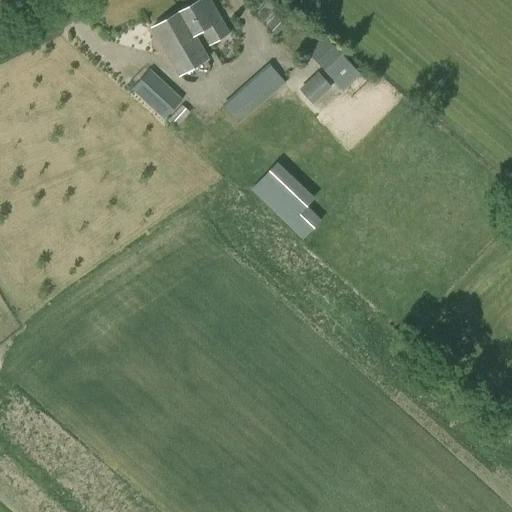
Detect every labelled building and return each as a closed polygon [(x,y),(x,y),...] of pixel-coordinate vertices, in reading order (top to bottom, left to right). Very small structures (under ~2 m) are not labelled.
[(209,0),(199,0),(177,13),(191,37),(192,37),(205,60),(208,59),(194,35),(201,31),(209,45),(229,33),(209,0)] [(282,38),(302,54),(317,37),(281,8),(280,9),(270,1),(270,0),(247,0),(256,14),(267,25),(266,26),(276,35),(282,27),(288,31),(282,38)] [(191,37),(177,13),(152,28),(179,75),(205,60),(192,37),(191,37)] [(324,36),(306,53),(342,92),(359,76),(324,36)] [(285,82),(269,63),(221,105),(238,124),(285,82)] [(131,89),(164,120),(182,100),(149,69),(131,89)] [(298,90),(310,102),(329,85),(317,72),(298,90)] [(189,112),(182,105),(168,120),(175,127),(189,112)] [(320,220),(305,207),(313,198),(274,163),(249,191),(302,239),(320,220)]
